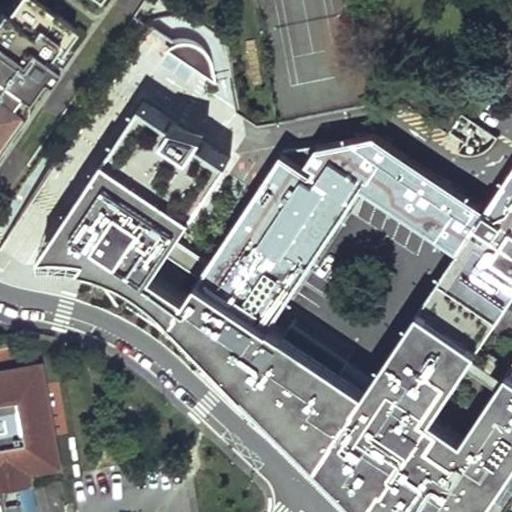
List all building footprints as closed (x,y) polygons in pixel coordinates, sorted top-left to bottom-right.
[(0,134),(11,119),(3,114),(10,104),(13,106),(44,62),(50,67),(57,57),(58,54),(57,52),(56,50),(50,45),(56,37),(63,41),(80,18),(55,0),(12,0),(11,2),(8,0),(3,0),(0,4),(0,134)] [(511,91),(511,37),(509,35),(483,74),(511,93),(511,91)] [(178,47),(164,67),(186,83),(201,63),(178,47)] [(23,176),(39,187),(102,92),(86,82),(23,176)] [(511,170),(488,207),(376,132),(319,144),(308,161),(316,166),(315,169),(285,149),(212,259),(179,237),(233,156),(146,98),(43,252),(52,251),(61,251),(71,251),(83,253),(103,259),(115,265),(124,270),(134,276),(142,283),(152,293),(163,305),(304,445),(319,459),(372,511),(481,511),(511,467),(511,170)] [(57,466),(40,360),(0,366),(0,485),(28,481),(27,471),(57,466)]
